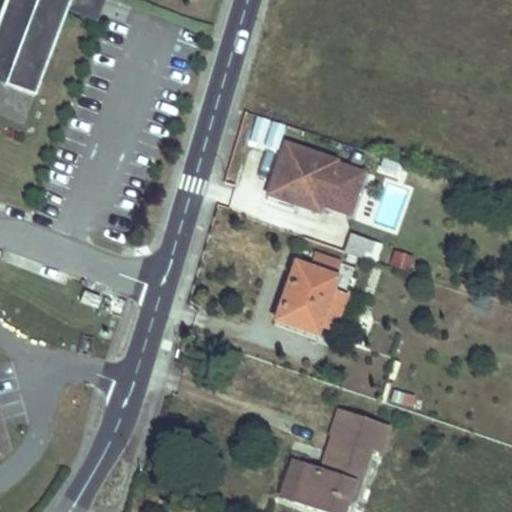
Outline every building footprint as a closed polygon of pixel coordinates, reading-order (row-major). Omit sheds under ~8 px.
[(7,0),(0,20),(0,73),(9,77),(8,80),(38,92),(70,6),(72,0),(7,0)] [(102,0),(72,0),(70,6),(96,16),(102,0)] [(350,213),(366,170),(283,139),(261,196),(295,209),(297,203),(314,209),(317,201),(350,213)] [(381,248),(350,235),(344,251),(359,256),(375,262),(381,248)] [(411,254),(396,249),(391,266),(406,270),(411,254)] [(273,323),(318,338),(325,320),(329,306),(344,311),(352,285),(339,281),(344,265),(318,257),(314,269),(292,262),(273,323)] [(83,293),(79,302),(96,310),(100,300),(83,293)] [(344,311),(329,306),(325,320),(339,325),(344,311)] [(388,412),(337,395),(327,422),(372,437),(378,438),(388,412)] [(372,437),(327,422),(315,457),(327,460),(334,442),(366,455),(372,437)] [(315,457),(305,453),(292,489),(341,506),(353,472),(360,474),(366,455),(334,442),(327,460),(315,457)] [(292,489),(305,453),(293,449),(280,485),(292,489)]
